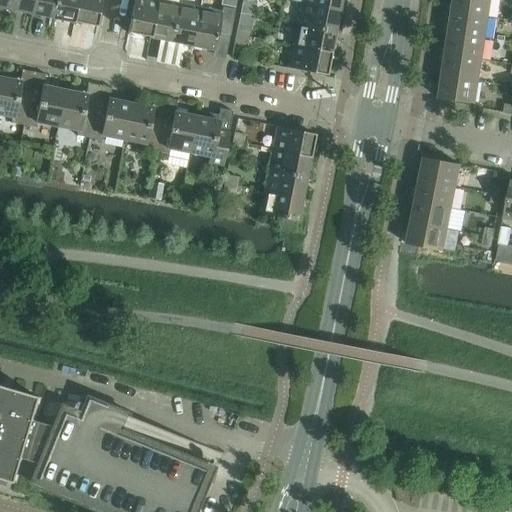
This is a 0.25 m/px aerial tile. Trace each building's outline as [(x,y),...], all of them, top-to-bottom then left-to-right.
[(0,0),(0,8),(11,11),(12,0),(0,0)] [(12,0),(11,11),(32,15),(34,0),(12,0)] [(34,0),(32,15),(53,19),(56,0),(34,0)] [(56,0),(53,19),(74,23),(78,0),(56,0)] [(78,0),(74,23),(96,28),(101,0),(78,0)] [(134,0),(128,34),(150,39),(157,1),(157,0),(134,0)] [(302,0),(301,5),(339,12),(341,0),(302,0)] [(453,0),(452,13),(489,18),(491,0),(453,0)] [(157,1),(150,39),(171,43),(178,5),(157,1)] [(178,5),(171,43),(192,47),(200,9),(178,5)] [(301,5),(297,26),(335,33),(339,12),(301,5)] [(200,9),(192,47),(214,51),(218,34),(230,37),(235,11),(223,8),(221,14),(200,9)] [(449,35),(451,35),(451,34),(485,40),(489,18),(452,13),(449,35)] [(297,26),(293,47),(330,54),(335,33),(297,26)] [(237,27),(236,35),(248,38),(250,29),(237,27)] [(451,34),(451,35),(448,56),(482,61),(485,40),(451,34)] [(248,38),(236,35),(234,44),(247,46),(248,38)] [(330,54),(293,47),(288,69),(326,77),(330,54)] [(448,56),(445,76),(444,77),(479,82),(482,61),(448,56)] [(444,77),(445,76),(442,76),(439,99),(476,105),(479,82),(444,77)] [(0,78),(0,116),(11,119),(10,124),(23,126),(29,95),(19,93),(21,83),(0,78)] [(29,95),(23,126),(36,129),(37,124),(57,128),(64,91),(42,87),(40,97),(29,95)] [(64,91),(57,128),(78,132),(76,137),(89,140),(95,108),(85,106),(86,96),(64,91)] [(95,108),(89,140),(102,142),(103,137),(123,141),(130,105),(108,100),(106,110),(95,108)] [(130,105),(123,141),(143,145),(142,150),(155,153),(161,121),(150,119),(152,109),(130,105)] [(511,106),(505,105),(503,114),(511,115),(511,106)] [(196,118),(189,154),(209,158),(208,163),(222,166),(232,112),(219,110),(218,116),(208,114),(207,120),(196,118)] [(161,121),(155,153),(168,155),(169,150),(189,154),(196,118),(174,113),(172,123),(161,121)] [(277,128),(272,150),(310,158),(314,135),(277,128)] [(234,134),(232,142),(245,145),(247,136),(234,134)] [(245,145),(232,142),(231,151),(243,153),(245,145)] [(272,150),(268,171),(306,179),(310,158),(272,150)] [(419,181),(422,182),(422,181),(456,188),(461,166),(424,158),(419,181)] [(268,171),(264,193),(301,200),(306,179),(268,171)] [(226,176),(224,185),(237,187),(238,179),(226,176)] [(503,219),(511,220),(511,180),(511,181),(503,219)] [(422,182),(418,202),(452,209),(456,188),(422,181),(422,182)] [(151,183),(147,200),(159,202),(163,186),(151,183)] [(237,187),(224,185),(222,193),(235,195),(237,187)] [(494,186),(492,195),(502,197),(503,188),(494,186)] [(301,200),(264,193),(259,215),(297,222),(301,200)] [(502,197),(492,195),(490,204),(500,206),(502,197)] [(418,202),(414,222),(414,223),(448,230),(452,209),(418,202)] [(414,223),(414,222),(411,222),(407,245),(443,252),(448,230),(414,223)] [(485,228),(484,237),(493,239),(495,230),(485,228)] [(502,228),(498,245),(508,247),(511,230),(502,228)] [(493,239),(484,237),(482,246),(491,248),(493,239)] [(43,397),(0,384),(0,479),(17,485),(25,460),(42,465),(34,484),(103,511),(199,511),(217,468),(125,431),(131,415),(91,398),(84,414),(66,407),(57,428),(36,421),(43,397)]
